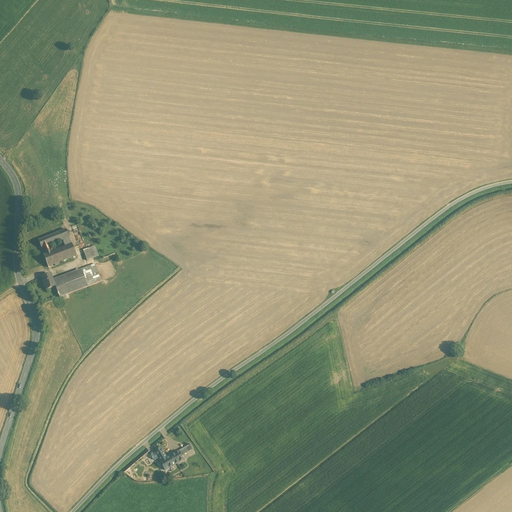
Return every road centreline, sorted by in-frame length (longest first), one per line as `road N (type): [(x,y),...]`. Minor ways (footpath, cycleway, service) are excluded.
road 1 (tertiary): [(70,511),(198,395),(444,208),(511,181)]
road 2 (secondary): [(0,451),(35,340),(16,260),(17,188),(0,159)]
